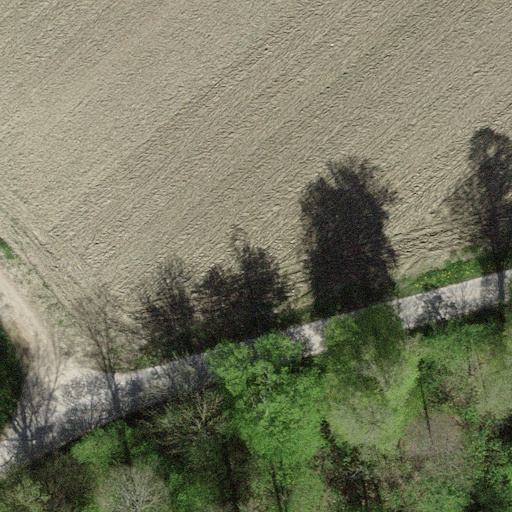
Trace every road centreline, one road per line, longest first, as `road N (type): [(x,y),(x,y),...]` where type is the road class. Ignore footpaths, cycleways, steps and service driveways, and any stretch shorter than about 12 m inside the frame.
road 1 (track): [(0,458),(142,384),(511,282)]
road 2 (track): [(0,292),(71,416)]
